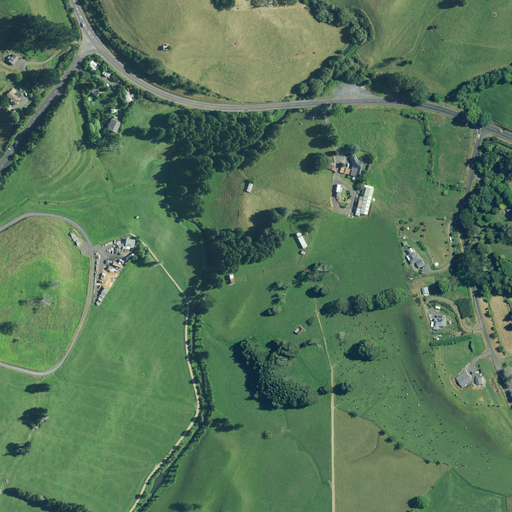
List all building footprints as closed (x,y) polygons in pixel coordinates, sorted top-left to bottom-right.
[(19,57),(14,54),(9,62),(14,65),(19,57)] [(7,98),(8,98),(9,100),(8,101),(10,102),(11,101),(12,103),(18,97),(10,90),(5,95),(6,96),(5,97),(7,98)] [(11,112),(15,116),(14,117),(15,119),(20,114),(19,112),(18,113),(14,108),(11,112)] [(115,133),(120,121),(110,117),(105,129),(115,133)] [(356,179),(356,176),(357,174),(359,175),(362,163),(357,162),(353,156),(350,158),(353,164),(350,175),(353,176),(352,178),(352,179),(353,179),(353,180),(354,180),(355,180),(355,179),(356,179)] [(370,186),(363,185),(361,194),(363,195),(362,201),(358,200),(355,215),(359,216),(359,213),(367,215),(373,187),(370,186)] [(307,246),(301,235),(297,237),(302,248),(307,246)] [(134,240),(125,238),(124,246),(122,245),(122,249),(129,249),(129,247),(133,248),(134,240)] [(412,264),(419,260),(419,261),(423,259),(421,256),(420,253),(418,254),(417,251),(413,253),(411,249),(408,251),(410,254),(409,255),(411,259),(410,260),(412,264)] [(447,319),(435,318),(434,329),(440,330),(440,326),(446,327),(447,319)] [(472,380),(466,371),(456,378),(463,387),(472,380)]
